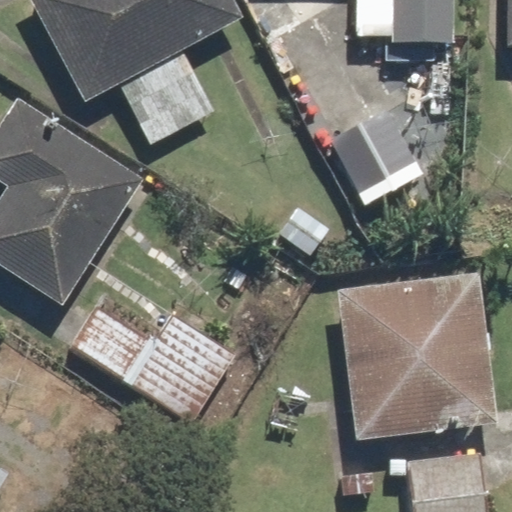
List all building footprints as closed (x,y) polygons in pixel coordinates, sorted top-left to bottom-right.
[(35,0),(86,98),(124,78),(155,139),(217,108),(186,46),(251,13),(244,0),(35,0)] [(357,0),(357,34),(462,38),(463,0),(357,0)] [(381,99),(329,125),(369,207),(421,181),(381,99)] [(0,203),(0,259),(66,302),(147,177),(55,118),(0,203)] [(340,226),(301,202),(280,237),(319,261),(340,226)] [(342,288),(360,436),(501,419),(483,271),(342,288)] [(95,306),(70,349),(194,423),(237,351),(173,313),(156,341),(95,306)] [(489,511),(483,451),(410,459),(415,511),(489,511)] [(0,487),(10,471),(0,464),(0,487)]
